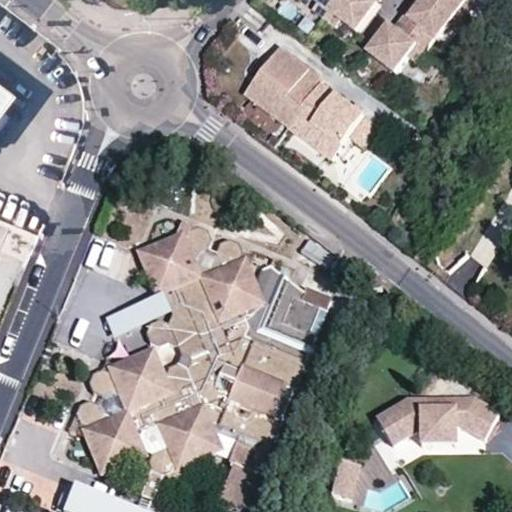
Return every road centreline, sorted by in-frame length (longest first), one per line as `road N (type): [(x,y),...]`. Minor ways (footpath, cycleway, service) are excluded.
road 1 (tertiary): [(168,110),(257,164),(511,353)]
road 2 (residential): [(122,115),(0,401)]
